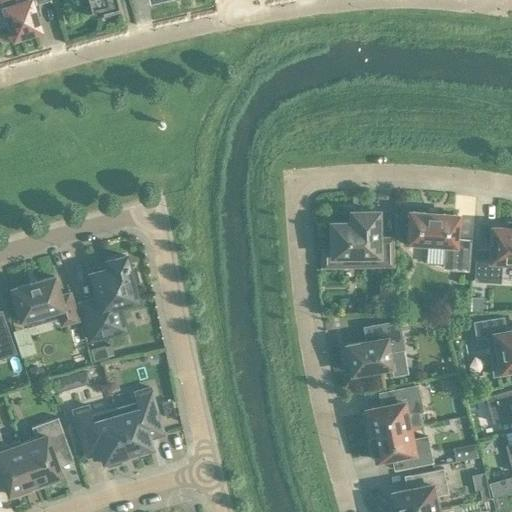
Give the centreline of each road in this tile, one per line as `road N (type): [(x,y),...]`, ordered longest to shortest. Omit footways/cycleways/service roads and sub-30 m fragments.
road 1 (residential): [(511,190),(379,177),(294,180),(313,374),(353,511)]
road 2 (residential): [(243,18),(326,4),(498,6),(497,0)]
road 3 (residential): [(154,216),(206,473)]
road 4 (residential): [(0,80),(243,18)]
road 5 (residential): [(154,216),(0,256)]
road 6 (residential): [(206,473),(70,511)]
